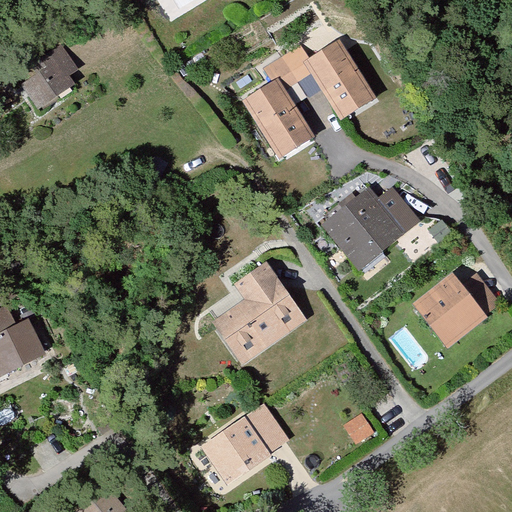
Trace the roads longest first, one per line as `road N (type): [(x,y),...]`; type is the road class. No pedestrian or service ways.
road 1 (residential): [(511,357),(315,501),(287,511)]
road 2 (residential): [(160,511),(119,463),(101,455),(30,494),(14,491),(0,475)]
